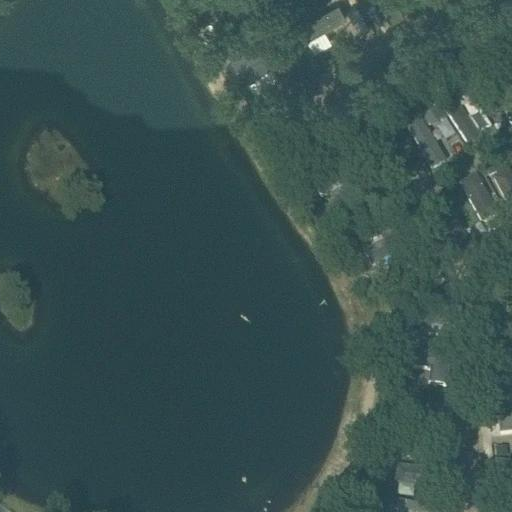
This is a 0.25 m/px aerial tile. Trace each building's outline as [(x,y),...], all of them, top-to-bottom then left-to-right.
[(306,165),(313,177),(346,157),(330,132),(318,140),(326,154),(306,165)] [(430,166),(442,160),(429,134),(417,139),(430,166)] [(511,172),(510,170),(494,178),(511,212),(511,172)] [(453,355),(406,348),(403,365),(435,370),(433,383),(449,385),(453,355)] [(456,403),(409,396),(407,410),(438,415),(436,433),(451,435),(456,403)] [(511,416),(500,418),(501,433),(511,432),(511,416)] [(399,466),(397,483),(424,486),(422,503),(440,505),(444,471),(399,466)]
